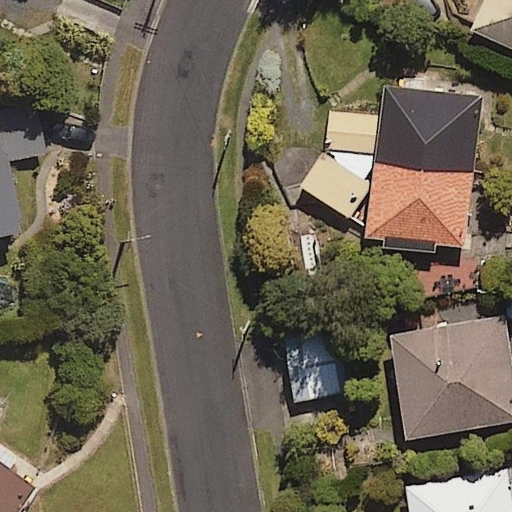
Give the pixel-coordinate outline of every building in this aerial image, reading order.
[(511,0),(488,0),(473,35),(511,52),(511,0)] [(368,244),(389,247),(387,256),(433,261),(434,252),(465,256),(483,100),(387,89),(384,118),(333,112),(329,151),(378,157),(368,244)] [(0,245),(26,240),(11,163),(48,156),(39,108),(0,115),(0,245)] [(323,153),(301,184),(352,221),(374,190),(323,153)] [(511,425),(511,359),(506,320),(388,338),(405,443),(511,425)] [(340,395),(331,338),(286,345),(295,402),(340,395)] [(0,511),(31,511),(41,500),(0,469),(0,511)] [(511,511),(511,501),(507,472),(407,489),(411,511),(511,511)]
